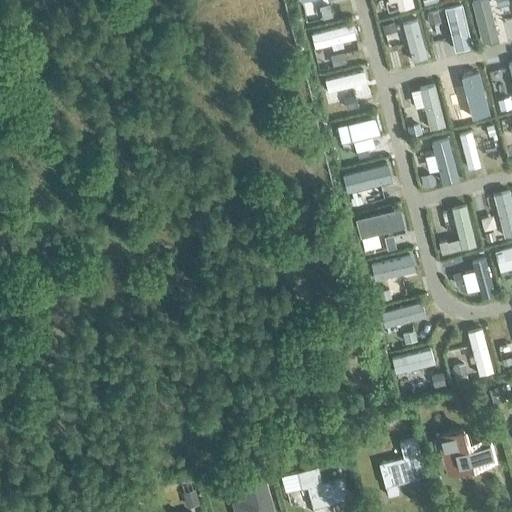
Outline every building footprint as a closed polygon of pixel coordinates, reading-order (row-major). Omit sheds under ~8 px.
[(413,5),(411,0),(393,0),(396,10),(413,5)] [(496,37),(486,0),(471,0),(470,1),(481,41),(496,37)] [(471,45),(460,2),(443,6),(454,49),(471,45)] [(426,57),(416,19),(402,23),(412,61),(426,57)] [(315,47),(355,37),(351,23),(311,33),(315,47)] [(327,91),(366,82),(363,70),(324,79),(327,91)] [(488,111),(478,73),(461,77),(471,115),(488,111)] [(443,125),(433,84),(417,88),(428,129),(443,125)] [(340,140),(380,129),(376,113),(336,123),(340,140)] [(477,164),(468,131),(457,134),(466,167),(477,164)] [(457,178),(446,137),(429,141),(441,182),(457,178)] [(388,158),(346,170),(350,187),(393,175),(388,158)] [(511,233),(511,193),(511,190),(495,194),(505,235),(511,233)] [(467,204),(452,208),(462,247),(477,244),(467,204)] [(400,206),(356,217),(361,235),(405,224),(400,206)] [(511,245),(493,250),(498,269),(511,265),(511,245)] [(412,253),(373,263),(376,275),(415,265),(412,253)] [(484,256),(469,261),(480,297),(495,293),(484,256)] [(419,303),(380,313),(383,325),(422,315),(419,303)] [(481,329),(466,333),(477,375),(492,371),(481,329)] [(430,351),(391,361),(394,373),(433,363),(430,351)] [(487,437),(465,443),(462,430),(439,436),(443,450),(453,448),(460,475),(470,473),(468,466),(493,459),(487,437)] [(378,464),(386,493),(397,490),(395,483),(419,477),(413,454),(378,464)] [(341,477),(322,482),(318,465),(296,471),(301,489),(307,487),(313,511),(324,511),(323,505),(347,499),(341,477)] [(272,511),(263,479),(241,485),(245,500),(233,504),(235,511),(272,511)] [(196,488),(182,492),(186,505),(200,501),(196,488)]
